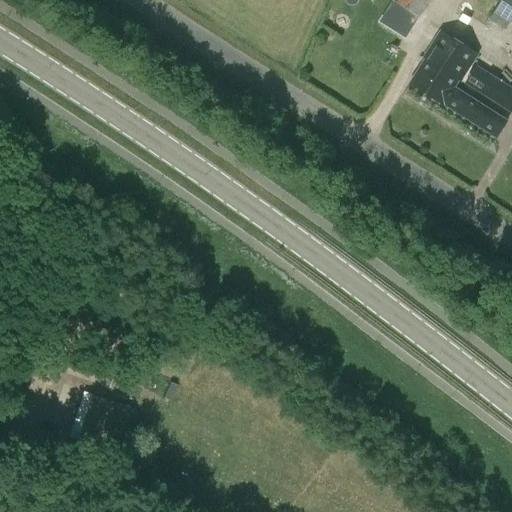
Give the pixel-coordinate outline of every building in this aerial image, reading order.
[(406,9),(420,18),(431,0),(393,0),(393,1),(406,9)] [(511,0),(502,0),(489,20),(505,31),(511,22),(511,23),(511,0)] [(406,9),(400,20),(413,28),(420,18),(406,9)] [(424,65),(411,83),(446,104),(498,137),(508,121),(457,88),(461,80),(472,62),(477,55),(441,33),(422,63),(424,65)] [(511,87),(477,66),(466,84),(511,113),(511,87)]
